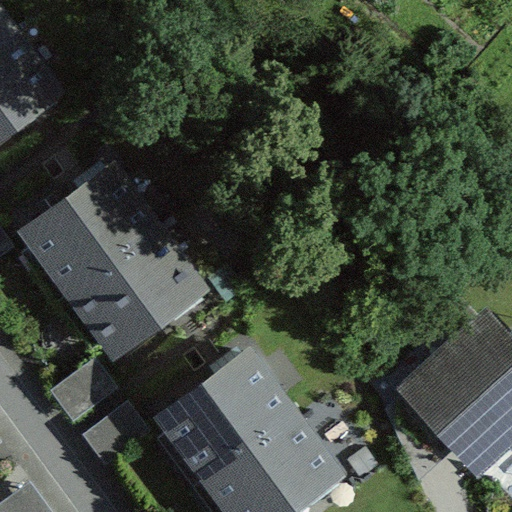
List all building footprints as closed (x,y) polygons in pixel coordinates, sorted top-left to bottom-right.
[(0,2),(0,39),(17,26),(0,2)] [(0,140),(66,92),(17,26),(0,39),(0,140)] [(114,158),(17,230),(30,247),(21,254),(57,302),(164,224),(114,158)] [(212,290),(164,224),(57,302),(93,352),(102,345),(114,362),(212,290)] [(0,254),(14,245),(0,226),(0,254)] [(383,406),(418,481),(452,452),(475,478),(511,445),(511,330),(509,332),(486,306),(395,386),(400,391),(383,406)] [(252,343),(154,415),(167,432),(157,440),(193,488),(301,409),(252,343)] [(118,386),(92,352),(46,386),(71,420),(118,386)] [(153,434),(128,400),(81,434),(107,469),(153,434)] [(298,511),(349,475),(301,409),(193,488),(210,511),(298,511)] [(0,501),(0,511),(53,511),(30,480),(0,501)]
